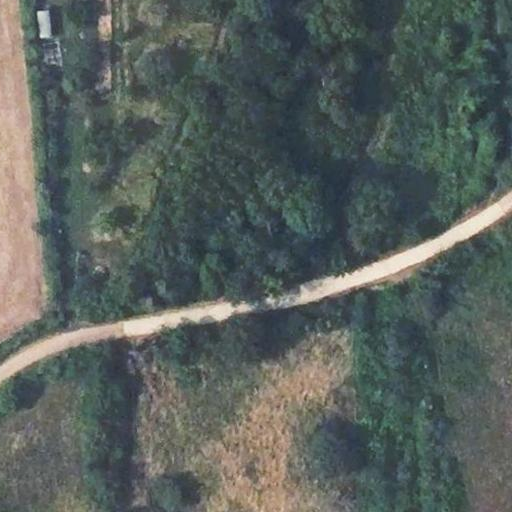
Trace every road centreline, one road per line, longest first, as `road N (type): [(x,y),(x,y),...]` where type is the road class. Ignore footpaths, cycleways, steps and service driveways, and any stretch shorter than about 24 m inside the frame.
road 1 (track): [(511,199),(480,225),(350,281),(115,333)]
road 2 (track): [(480,225),(502,142),(494,0)]
road 3 (track): [(0,378),(65,342),(115,333)]
